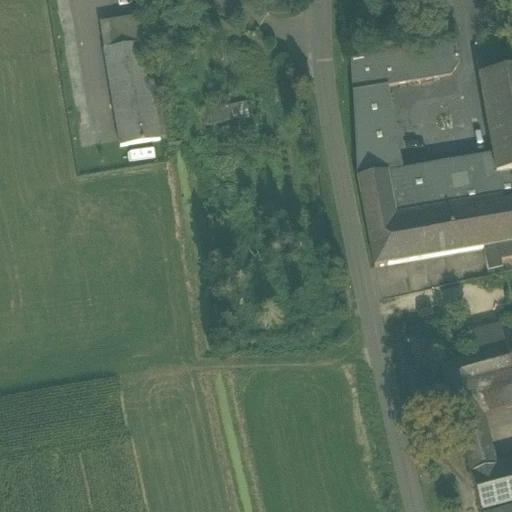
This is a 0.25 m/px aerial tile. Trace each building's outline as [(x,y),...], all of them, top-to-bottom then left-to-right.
[(55,0),(0,0),(0,12),(26,163),(82,153),(55,0)] [(0,12),(0,79),(15,165),(26,163),(0,12)] [(98,25),(103,53),(142,46),(137,18),(98,25)] [(374,270),(483,250),(511,245),(511,173),(495,176),(492,157),(402,172),(387,89),(451,78),(459,65),(455,44),(350,63),(356,180),(374,270)] [(119,147),(120,148),(123,147),(158,141),(142,46),(103,53),(119,147)] [(511,72),(508,54),(492,57),(496,75),(511,72)] [(511,173),(511,71),(511,72),(496,75),(478,78),(492,157),(495,176),(511,173)] [(0,167),(15,165),(0,79),(0,167)] [(246,103),(202,111),(205,127),(249,119),(246,103)] [(119,147),(82,153),(26,163),(15,165),(0,167),(0,188),(18,185),(30,183),(86,174),(96,172),(126,167),(123,147),(120,148),(119,147)] [(126,167),(96,172),(127,353),(183,344),(152,163),(126,167)] [(96,172),(86,174),(117,355),(127,353),(96,172)] [(86,174),(30,183),(61,364),(117,355),(86,174)] [(30,183),(18,185),(49,367),(61,364),(30,183)] [(0,374),(49,367),(18,185),(0,188),(0,374)] [(511,260),(511,245),(483,250),(487,266),(498,263),(499,264),(511,260)] [(486,357),(508,350),(500,325),(479,331),(486,357)] [(473,384),(511,372),(511,365),(508,350),(486,357),(467,362),(473,384)] [(441,369),(457,425),(482,418),(482,417),(473,384),(467,362),(441,369)] [(511,408),(511,372),(473,384),(482,417),(511,408)] [(457,425),(461,439),(486,433),(482,418),(457,425)] [(496,468),(486,433),(461,439),(471,475),(496,468)] [(511,463),(496,468),(471,475),(480,511),(487,511),(511,505),(511,463)]
